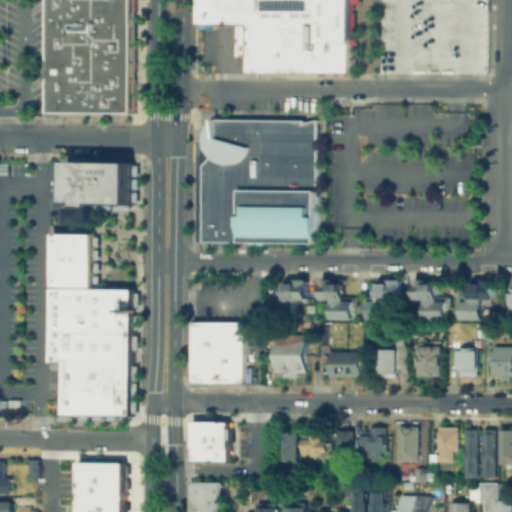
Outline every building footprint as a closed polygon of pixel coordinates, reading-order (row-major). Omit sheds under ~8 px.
[(135,0),(135,3),(134,33),(134,111),(51,110),(51,68),(51,0),(135,0)] [(195,0),(224,0),(224,22),(195,22),(195,0)] [(359,0),(359,2),(352,2),(351,41),(349,41),(348,70),(246,69),(246,54),(235,54),(235,23),(224,22),(224,0),(359,0)] [(486,0),(486,71),(466,71),(399,70),(377,70),(377,0),(486,0)] [(195,141),(206,118),(317,118),(317,176),(326,176),(326,190),(316,190),(316,242),(262,242),(262,244),(247,244),(247,241),(228,241),(228,245),(220,245),(195,239),(195,141)] [(96,222),(73,222),(74,205),(78,205),(78,202),(68,201),(68,160),(111,160),(111,175),(111,188),(111,203),(111,207),(96,207),(96,215),(96,222)] [(111,160),(133,160),(133,163),(137,163),(137,174),(133,174),(133,176),(111,175),(111,160)] [(60,168),(59,194),(66,194),(67,177),(68,169),(60,168)] [(111,175),(133,176),(133,177),(137,177),(137,187),(133,187),(133,188),(111,188),(111,175)] [(111,188),(133,188),(133,190),(137,190),(137,200),(133,200),(132,203),(130,203),(130,207),(114,207),(114,203),(111,203),(111,188)] [(93,259),(51,259),(52,231),(94,231),(94,235),(98,235),(98,245),(93,245),(93,248),(98,248),(98,258),(93,258),(93,259)] [(93,272),(51,272),(51,259),(93,259),(93,260),(98,260),(98,270),(93,270),(93,272)] [(51,272),(93,272),(93,273),(97,274),(97,284),(93,284),(93,286),(64,286),(51,286),(51,272)] [(470,317),(460,317),(460,298),(470,298),(470,276),(485,276),(485,272),(493,272),(493,298),(483,298),(483,317),(470,317)] [(334,277),(334,281),(342,281),(342,299),(351,299),(351,317),(331,316),(331,297),(321,297),(321,277),(334,277)] [(425,277),(425,281),(437,281),(437,298),(446,299),(446,317),(423,317),(423,298),(413,298),(413,277),(425,277)] [(285,293),(285,279),(305,279),(305,298),(294,298),(294,315),(273,315),(273,293),(285,293)] [(389,316),(365,316),(365,297),(376,297),(376,280),(398,280),(398,296),(389,296),(389,316)] [(63,361),(64,330),(64,286),(51,286),(51,361),(63,361)] [(64,286),(93,286),(113,286),(134,287),(134,291),(138,291),(138,305),(134,305),(134,312),(138,312),(138,328),(133,328),(133,331),(64,330),(64,286)] [(245,381),(191,381),(191,319),(245,319),(245,381)] [(482,320),(491,320),(491,336),(482,336),(482,320)] [(79,380),(63,380),(63,361),(64,330),(133,331),(133,334),(138,334),(138,349),(133,349),(133,364),(138,364),(137,381),(79,380)] [(276,332),(305,332),(305,375),(275,374),(276,332)] [(418,341),(441,341),(441,374),(418,374),(418,341)] [(511,345),(511,378),(492,378),(492,345),(511,345)] [(377,373),(377,347),(397,347),(397,373),(377,373)] [(458,348),(476,348),(476,373),(457,373),(458,348)] [(361,350),(361,375),(328,375),(328,350),(361,350)] [(132,411),(132,414),(116,414),(116,419),(106,418),(106,414),(103,414),(103,418),(92,418),(92,414),(88,414),(88,418),(79,418),(79,413),(63,413),(63,380),(79,380),(137,381),(137,411),(132,411)] [(192,461),(192,419),(231,419),(231,427),(233,427),(233,443),(231,443),(231,461),(192,461)] [(369,455),(361,455),(361,429),(369,429),(369,424),(381,425),(381,455),(369,455)] [(453,461),(437,461),(437,424),(459,424),(459,449),(453,449),(453,461)] [(283,425),(300,425),(300,460),(283,460),(283,425)] [(397,425),(417,425),(417,459),(397,459),(397,425)] [(497,425),(496,474),(483,474),(484,425),(497,425)] [(478,469),(478,474),(465,474),(465,426),(479,426),(478,469)] [(498,426),(511,426),(511,463),(498,463),(498,426)] [(351,428),(351,454),(337,454),(337,428),(351,428)] [(321,432),(321,438),(327,438),(327,450),(321,450),(321,456),(301,456),(301,438),(308,438),(308,432),(321,432)] [(0,459),(5,459),(5,478),(11,478),(11,494),(0,494),(0,459)] [(125,461),(124,511),(70,511),(72,460),(125,461)] [(412,481),(412,467),(423,467),(423,481),(412,481)] [(220,492),(189,492),(189,479),(220,479),(220,492)] [(498,479),(497,498),(511,498),(511,511),(491,511),(491,500),(479,499),(479,479),(498,479)] [(355,511),(355,488),(369,488),(368,511),(355,511)] [(374,511),(374,490),(387,490),(387,511),(374,511)] [(189,492),(220,492),(220,504),(189,504),(189,492)] [(400,511),(400,494),(430,494),(430,511),(400,511)] [(0,511),(0,501),(14,501),(14,511),(0,511)] [(257,511),(257,502),(274,502),(274,511),(257,511)] [(306,502),(306,511),(287,511),(287,502),(306,502)] [(450,511),(450,502),(470,502),(470,511),(450,511)]
